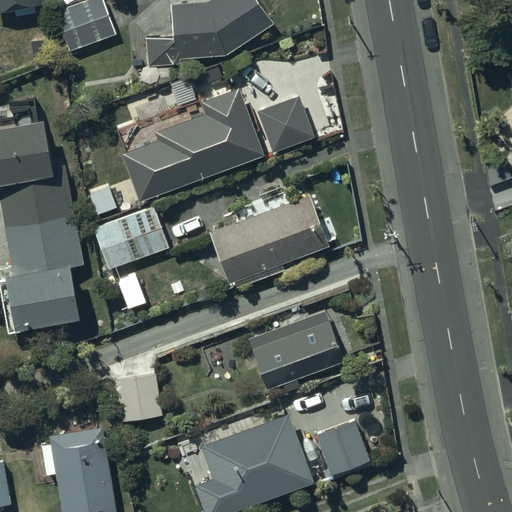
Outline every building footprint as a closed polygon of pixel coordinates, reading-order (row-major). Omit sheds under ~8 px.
[(114,32),(102,0),(77,0),(52,9),(67,50),(114,32)] [(171,36),(144,36),(144,64),(178,64),(178,55),(223,53),(271,20),(257,0),(180,0),(171,0),(171,36)] [(261,152),(236,85),(197,99),(202,110),(154,128),(156,135),(119,149),(135,196),(261,152)] [(296,93),(255,108),(270,148),(311,133),(296,93)] [(38,114),(9,120),(8,113),(0,114),(0,215),(10,262),(0,264),(0,274),(1,275),(11,324),(75,311),(65,263),(81,260),(74,223),(62,165),(49,168),(38,114)] [(235,208),(238,217),(208,228),(227,279),(233,277),(235,284),(294,262),(291,255),(325,242),(305,191),(290,197),(287,188),(235,208)] [(152,204),(92,227),(106,266),(167,244),(152,204)] [(323,307),(246,335),(263,384),(340,356),(323,307)] [(154,370),(111,376),(116,418),(159,412),(154,370)] [(190,482),(192,482),(202,511),(211,511),(310,478),(287,411),(263,419),(261,413),(176,443),(190,482)] [(354,417),(314,432),(330,471),(369,455),(354,417)] [(47,432),(49,440),(38,442),(43,472),(53,470),(59,511),(114,511),(100,422),(47,432)] [(1,459),(0,459),(0,501),(8,500),(1,459)]
